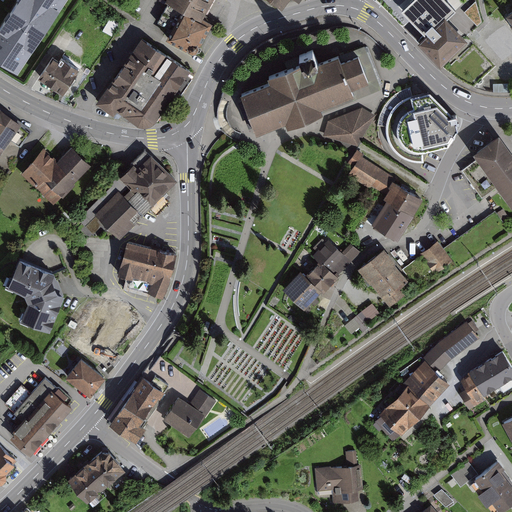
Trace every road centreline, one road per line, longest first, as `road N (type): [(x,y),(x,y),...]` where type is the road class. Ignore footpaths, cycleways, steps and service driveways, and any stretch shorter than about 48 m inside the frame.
road 1 (secondary): [(180,131),(189,213),(181,288),(88,422)]
road 2 (residential): [(338,291),(374,249),(417,233),(478,106)]
road 3 (secondary): [(339,5),(268,22),(234,43),(180,131)]
road 4 (secondary): [(180,131),(152,139),(110,133),(0,87)]
road 5 (secondary): [(478,106),(434,79),(375,19),(339,5)]
road 6 (secondary): [(88,422),(0,510)]
